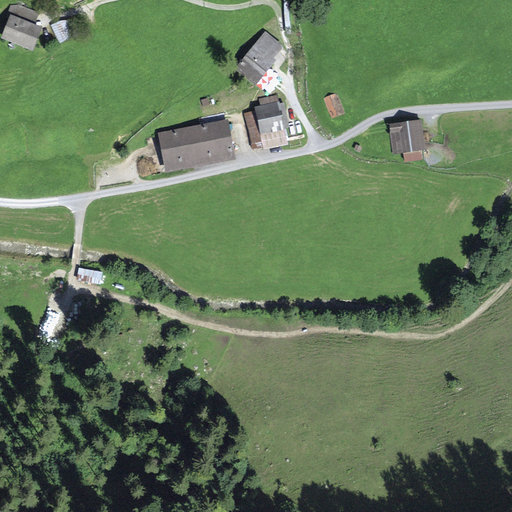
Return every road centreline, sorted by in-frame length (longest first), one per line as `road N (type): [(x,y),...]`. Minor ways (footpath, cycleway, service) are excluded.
road 1 (track): [(511,275),(477,313),(432,335),(257,335),(138,303)]
road 2 (unclassified): [(511,104),(391,113),(320,146)]
